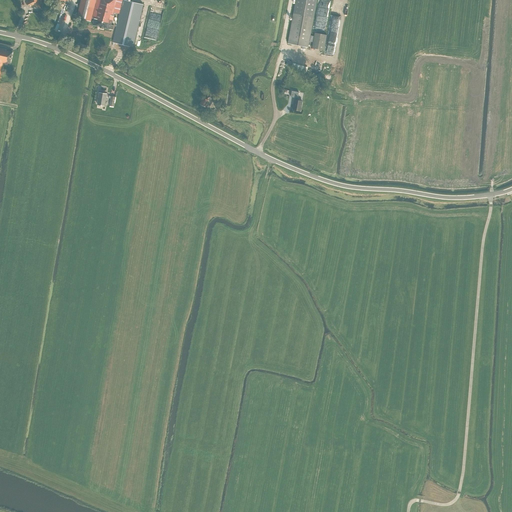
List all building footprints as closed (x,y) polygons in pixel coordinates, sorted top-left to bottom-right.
[(113,42),(133,47),(143,5),(123,0),(80,0),(77,15),(73,14),(72,20),(76,21),(77,18),(91,21),(92,18),(94,19),(92,25),(99,27),(99,29),(103,30),(104,28),(112,30),(114,25),(111,25),(114,13),(119,14),(113,42)] [(295,0),(288,43),(308,47),(316,0),(295,0)] [(327,35),(315,33),(312,48),(324,50),(327,35)] [(0,74),(2,63),(4,63),(5,62),(10,63),(12,52),(6,51),(6,50),(0,48),(0,74)] [(299,92),(292,91),(291,97),(295,98),(294,100),(292,110),(300,111),(302,101),(297,100),(299,92)] [(97,105),(104,106),(106,94),(99,93),(97,105)] [(210,106),(213,99),(207,96),(206,99),(203,97),(200,104),(205,107),(206,104),(210,106)]
